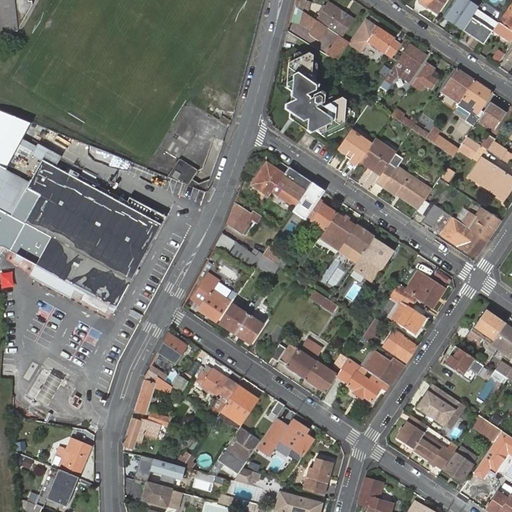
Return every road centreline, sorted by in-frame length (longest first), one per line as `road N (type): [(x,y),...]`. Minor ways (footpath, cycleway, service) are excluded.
road 1 (residential): [(247,122),(477,279)]
road 2 (residential): [(365,444),(163,308)]
road 3 (tertiary): [(163,308),(114,428),(114,511)]
road 4 (tertiary): [(247,122),(216,215),(163,308)]
road 5 (residential): [(477,279),(365,444)]
road 6 (residential): [(376,0),(511,91)]
road 7 (tertiary): [(280,0),(247,122)]
road 8 (residential): [(465,511),(365,444)]
